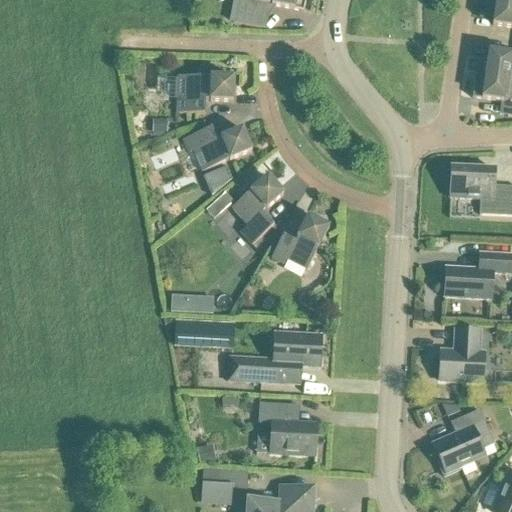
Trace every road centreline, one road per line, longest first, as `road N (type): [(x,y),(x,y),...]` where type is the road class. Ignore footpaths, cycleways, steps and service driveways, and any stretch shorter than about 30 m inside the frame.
road 1 (residential): [(392,511),(401,211)]
road 2 (residential): [(401,211),(336,197),(302,171),(266,105),(268,50)]
road 3 (residential): [(268,50),(123,46)]
road 4 (residential): [(444,137),(464,0)]
